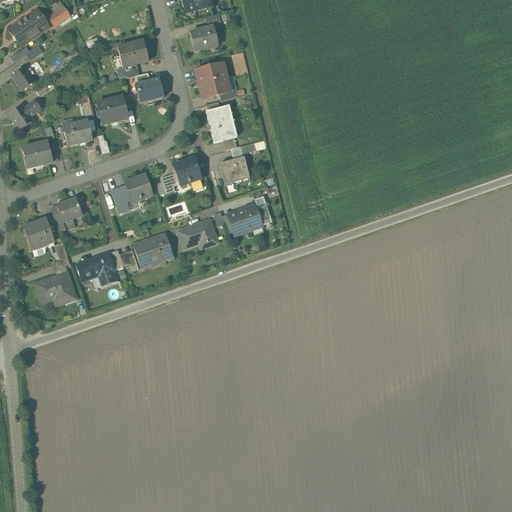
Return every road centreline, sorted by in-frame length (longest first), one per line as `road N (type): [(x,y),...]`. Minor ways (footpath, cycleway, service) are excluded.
road 1 (unclassified): [(511,178),(6,352)]
road 2 (residential): [(154,0),(183,125),(154,149),(0,204)]
road 3 (unclassified): [(19,511),(6,352)]
